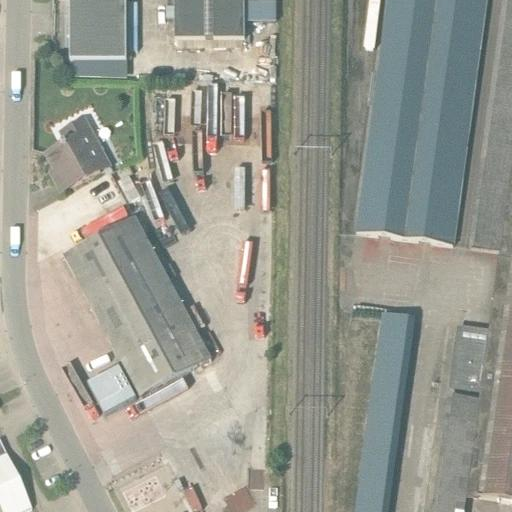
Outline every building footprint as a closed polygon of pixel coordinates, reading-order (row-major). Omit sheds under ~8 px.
[(126,0),(69,0),(69,63),(126,63),(126,0)] [(174,0),(174,42),(245,42),(244,0),(174,0)] [(455,248),(487,0),(387,0),(355,235),(455,248)] [(77,186),(111,168),(85,120),(59,135),(65,145),(45,156),(53,172),(49,175),(55,185),(72,176),(77,186)] [(511,164),(499,255),(489,332),(457,328),(449,391),(480,395),(465,501),(478,502),(478,501),(511,505),(511,164)] [(120,365),(192,327),(135,220),(64,259),(120,365)] [(137,401),(119,368),(87,385),(104,418),(137,401)] [(0,511),(29,511),(30,511),(0,446),(0,511)]
